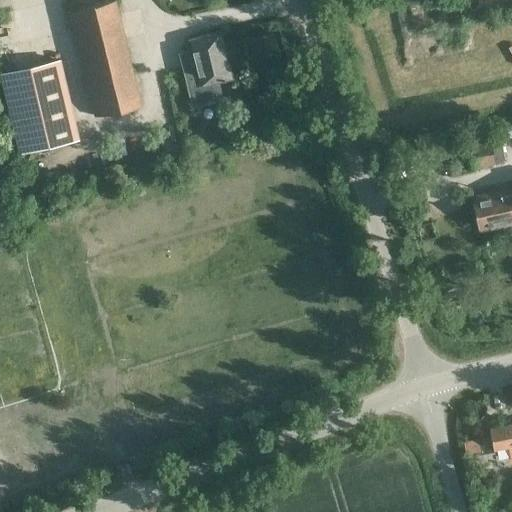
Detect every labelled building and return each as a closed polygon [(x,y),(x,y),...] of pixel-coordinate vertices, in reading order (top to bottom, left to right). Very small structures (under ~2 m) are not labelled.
[(95,114),(139,103),(114,0),(77,0),(78,4),(70,6),(95,114)] [(199,82),(232,75),(222,29),(189,36),(198,75),(186,78),(188,85),(168,90),(171,105),(203,98),(199,82)] [(0,72),(19,152),(79,137),(60,58),(0,72)] [(465,143),(472,169),(495,163),(490,138),(465,143)] [(477,230),(511,222),(511,189),(470,199),(477,230)] [(511,458),(511,423),(488,428),(492,449),(508,445),(511,459),(511,458)]
